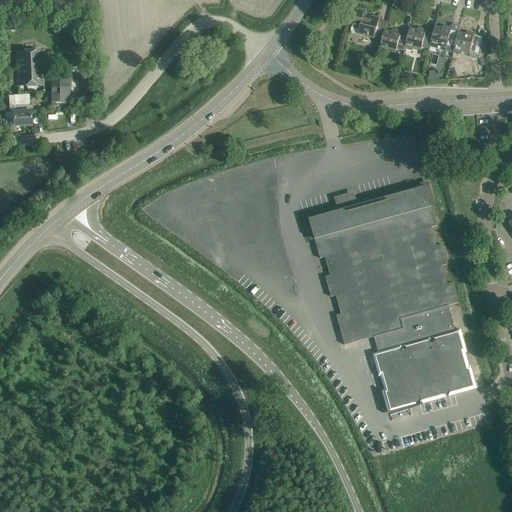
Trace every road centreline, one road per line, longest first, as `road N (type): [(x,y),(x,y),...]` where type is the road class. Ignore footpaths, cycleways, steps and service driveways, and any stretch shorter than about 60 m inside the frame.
road 1 (primary): [(356,511),(320,431),(280,378),(65,212)]
road 2 (primary): [(47,228),(171,317),(227,372),(249,450),(231,511)]
road 3 (unclassified): [(0,146),(105,125),(200,21),(221,20),(268,51)]
road 4 (tertiary): [(65,212),(189,129),(268,51)]
road 5 (unclassified): [(497,97),(356,105),(308,87),(288,69)]
road 6 (residential): [(491,293),(486,202),(511,153)]
